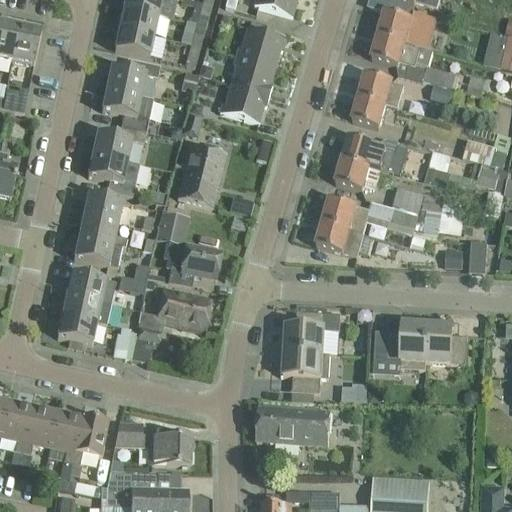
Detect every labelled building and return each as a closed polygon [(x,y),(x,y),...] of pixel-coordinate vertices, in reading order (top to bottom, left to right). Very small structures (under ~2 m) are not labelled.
[(126,0),(124,11),(158,18),(162,0),(126,0)] [(203,0),(202,6),(212,8),(214,0),(203,0)] [(239,0),(229,0),(226,14),(234,16),(239,0)] [(293,8),(295,0),(255,0),(253,9),(292,20),(295,9),(293,8)] [(387,0),(387,1),(407,6),(414,8),(415,5),(437,12),(440,1),(437,0),(387,0)] [(206,29),(212,8),(202,6),(196,27),(206,29)] [(154,39),(158,18),(124,11),(119,32),(154,39)] [(419,51),(419,50),(425,30),(430,32),(434,21),(419,17),(411,23),(385,15),(378,39),(419,51)] [(0,62),(12,65),(20,31),(0,26),(0,62)] [(196,27),(190,47),(200,49),(206,29),(196,27)] [(20,31),(12,65),(34,70),(41,35),(20,31)] [(149,61),(154,39),(119,32),(115,54),(149,61)] [(282,55),(285,43),(246,32),(240,52),(237,52),(235,59),(275,71),(280,54),(282,55)] [(432,54),(419,50),(419,51),(378,39),(371,62),(399,70),(397,78),(422,85),(422,84),(455,93),(455,92),(456,92),(461,75),(449,71),(448,77),(427,71),(432,54)] [(511,75),(511,41),(504,39),(500,58),(497,72),(511,75)] [(194,71),(200,49),(190,47),(185,69),(194,71)] [(486,55),(483,69),(497,72),(500,58),(486,55)] [(270,89),(275,71),(235,59),(232,69),(235,70),(230,88),(269,100),(272,89),(270,89)] [(111,71),(106,93),(153,103),(141,100),(146,80),(158,83),(160,70),(135,65),(132,76),(111,71)] [(202,68),(199,79),(210,82),(213,71),(202,68)] [(181,94),(194,97),(198,78),(185,75),(181,94)] [(365,77),(358,101),(385,108),(385,107),(397,111),(403,88),(365,77)] [(470,79),(466,96),(480,99),(485,83),(470,79)] [(219,117),(258,128),(264,110),(266,110),(269,100),(230,88),(224,108),(222,107),(219,117)] [(453,93),(433,88),(430,102),(449,107),(453,93)] [(146,136),(153,103),(106,93),(102,115),(123,119),(121,131),(146,136)] [(378,132),(385,108),(358,101),(352,124),(371,130),(378,132)] [(4,102),(2,112),(14,115),(16,105),(4,102)] [(192,106),(189,117),(200,120),(203,108),(192,106)] [(188,117),(183,138),(197,142),(202,120),(200,120),(189,117),(188,117)] [(171,132),(170,139),(181,141),(183,132),(178,130),(173,131),(171,132)] [(146,136),(121,131),(118,142),(97,137),(92,159),(127,166),(132,146),(144,148),(146,136)] [(467,144),(462,162),(490,170),(490,169),(503,172),(511,140),(497,136),(493,151),(467,144)] [(381,174),(389,176),(398,147),(386,144),(375,147),(349,140),(342,164),(368,171),(369,170),(381,174)] [(3,141),(0,156),(8,158),(9,158),(12,143),(3,141)] [(262,142),(256,163),(266,166),(272,145),(262,142)] [(226,157),(191,149),(177,203),(212,211),(226,157)] [(430,172),(449,174),(451,157),(433,154),(430,172)] [(0,199),(11,202),(17,171),(6,168),(8,158),(0,156),(0,199)] [(139,168),(127,166),(92,159),(88,181),(109,185),(107,196),(132,202),(139,168)] [(375,194),(381,174),(369,170),(368,171),(342,164),(335,187),(362,195),(363,190),(375,194)] [(445,195),(448,186),(474,193),(475,187),(427,173),(422,188),(445,195)] [(391,211),(418,218),(423,198),(397,190),(391,211)] [(151,192),(149,204),(164,207),(164,203),(166,195),(151,192)] [(425,197),(421,212),(442,215),(444,201),(425,197)] [(88,199),(83,220),(118,228),(122,206),(88,199)] [(235,202),(231,215),(252,221),(256,208),(235,202)] [(329,202),(323,226),(362,237),(365,225),(389,232),(389,231),(412,237),(418,218),(391,211),(371,205),(368,213),(329,202)] [(463,218),(447,216),(441,216),(441,215),(425,213),(425,214),(421,212),(414,233),(420,235),(421,234),(438,238),(438,235),(461,238),(463,218)] [(162,216),(156,244),(175,248),(172,264),(167,287),(172,288),(191,292),(194,280),(216,285),(221,257),(202,253),(186,250),(182,249),(188,222),(162,216)] [(151,234),(154,222),(145,219),(142,232),(151,234)] [(115,240),(118,228),(83,220),(79,241),(124,251),(126,243),(115,240)] [(363,239),(363,237),(362,237),(323,226),(316,249),(342,257),(342,256),(357,261),(358,255),(369,258),(374,242),(363,239)] [(124,251),(79,241),(74,263),(117,272),(121,251),(124,251)] [(155,244),(146,242),(143,254),(151,257),(155,244)] [(468,276),(484,277),(487,246),(470,245),(468,276)] [(445,271),(462,271),(462,253),(445,253),(445,271)] [(501,259),(499,271),(510,273),(511,261),(501,259)] [(133,283),(146,285),(148,273),(136,271),(133,283)] [(67,299),(101,306),(106,284),(71,277),(67,299)] [(149,278),(148,282),(164,286),(166,281),(149,278)] [(146,285),(133,283),(121,280),(119,293),(144,297),(146,285)] [(205,336),(211,302),(163,292),(157,325),(140,320),(131,365),(148,368),(151,352),(157,354),(163,326),(205,336)] [(110,308),(101,306),(67,299),(62,320),(96,327),(106,329),(110,308)] [(285,344),(284,355),(324,358),(326,334),(339,334),(340,318),(295,316),(295,317),(296,317),(295,331),(283,330),(283,344),(285,344)] [(96,327),(62,320),(57,342),(92,349),(96,327)] [(376,335),(374,362),(385,362),(400,363),(401,364),(401,371),(425,373),(425,365),(427,328),(416,328),(417,325),(403,325),(402,337),(388,335),(388,334),(387,334),(387,336),(376,335)] [(438,329),(427,328),(425,365),(466,367),(467,339),(465,339),(465,340),(451,339),(452,327),(438,327),(438,329)] [(125,363),(131,334),(120,331),(118,338),(117,337),(112,361),(125,363)] [(281,366),(281,379),(292,380),(292,394),(290,394),(290,395),(292,396),(291,404),(313,405),(313,397),(319,397),(320,381),(328,382),(329,358),(324,358),(284,355),(284,366),(281,366)] [(368,394),(368,407),(381,407),(381,395),(368,394)] [(0,402),(0,440),(0,441),(8,404),(0,402)] [(22,457),(33,409),(8,404),(0,441),(17,444),(14,455),(12,466),(20,467),(22,457)] [(33,409),(22,457),(30,459),(33,448),(49,451),(57,415),(33,409)] [(331,416),(278,412),(258,410),(256,445),(275,446),(328,451),(331,416)] [(71,467),(81,420),(57,415),(49,451),(66,455),(63,466),(71,467)] [(71,467),(67,483),(69,484),(70,479),(79,481),(81,470),(79,469),(82,456),(100,460),(108,423),(82,418),(81,420),(71,467)] [(147,469),(169,470),(189,470),(190,441),(166,440),(166,441),(141,441),(141,428),(119,427),(114,452),(148,453),(147,469)] [(22,457),(20,467),(28,469),(30,459),(22,457)] [(123,468),(113,468),(111,476),(124,476),(123,468)] [(149,477),(111,476),(106,495),(106,511),(114,511),(113,511),(187,511),(188,494),(149,493),(149,477)] [(372,479),(370,510),(370,511),(427,511),(429,483),(372,479)] [(481,489),(480,511),(511,511),(511,510),(503,510),(504,490),(481,489)] [(338,511),(339,509),(339,496),(309,495),(308,511),(338,511)] [(61,501),(59,511),(68,511),(71,502),(61,501)]
